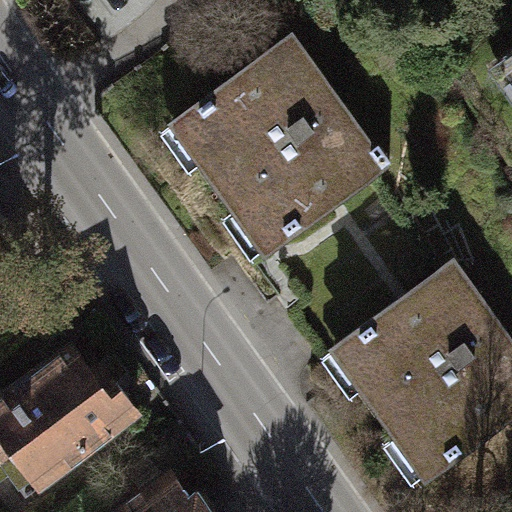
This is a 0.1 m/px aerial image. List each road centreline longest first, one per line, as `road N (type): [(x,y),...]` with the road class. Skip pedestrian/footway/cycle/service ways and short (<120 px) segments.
road 1 (secondary): [(31,106),(321,511)]
road 2 (residential): [(169,0),(31,106)]
